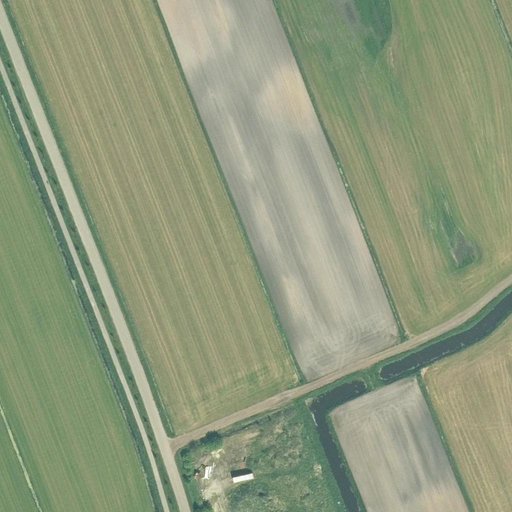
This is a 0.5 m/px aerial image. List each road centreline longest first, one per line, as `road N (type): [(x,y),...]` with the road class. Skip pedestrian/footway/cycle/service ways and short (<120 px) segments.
road 1 (tertiary): [(185,511),(0,17)]
road 2 (track): [(511,283),(447,328),(167,449)]
